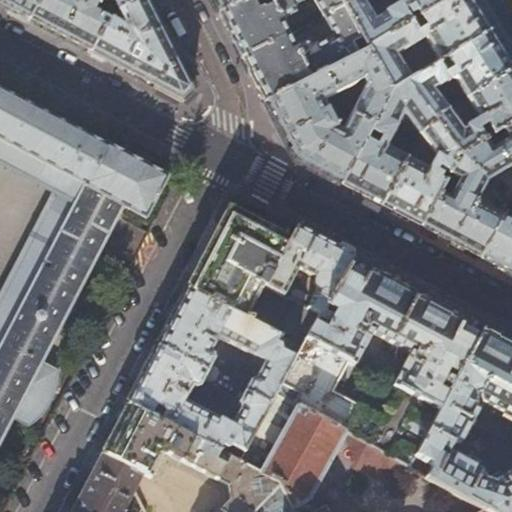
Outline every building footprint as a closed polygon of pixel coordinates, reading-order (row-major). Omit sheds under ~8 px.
[(0,0),(0,4),(29,20),(38,0),(0,0)] [(38,0),(29,20),(61,37),(90,52),(102,30),(96,26),(101,15),(91,10),(95,3),(92,0),(38,0)] [(145,0),(139,0),(116,11),(124,28),(101,15),(96,26),(102,30),(90,52),(128,72),(181,100),(191,89),(158,24),(145,0)] [(92,0),(95,3),(101,0),(110,0),(116,11),(139,0),(92,0)] [(212,0),(219,13),(243,0),(212,0)] [(268,0),(271,5),(261,11),(260,10),(259,8),(255,9),(250,0),(243,0),(219,13),(230,34),(242,58),(287,34),(282,24),(284,19),(296,13),(292,6),(304,0),(311,0),(321,17),(342,6),(338,0),(268,0)] [(399,0),(401,2),(373,19),(361,0),(351,0),(342,6),(360,39),(366,50),(409,23),(404,14),(412,9),(418,18),(445,0),(399,0)] [(468,0),(445,0),(418,18),(424,28),(415,33),(409,23),(366,50),(390,92),(405,83),(410,80),(396,55),(423,39),(438,63),(446,58),(488,32),(474,8),(468,0)] [(309,40),(298,46),(292,45),(287,34),(242,58),(253,79),(265,102),(301,83),(299,79),(293,82),(289,74),(291,72),(291,70),(301,65),(309,80),(356,55),(350,44),(360,39),(342,6),(321,17),(332,37),(313,47),(309,40)] [(488,32),(446,58),(451,69),(443,73),(437,63),(429,68),(419,75),(410,80),(405,83),(431,119),(447,109),(433,90),(453,78),(465,98),(511,70),(499,50),(488,32)] [(309,80),(301,83),(265,102),(277,127),(294,160),(317,172),(341,184),(364,140),(369,131),(390,92),(366,50),(356,55),(309,80)] [(414,66),(419,75),(429,68),(424,60),(414,66)] [(511,70),(465,98),(478,119),(462,129),(447,109),(431,119),(434,123),(458,156),(484,140),(477,129),(486,124),(492,135),(500,130),(511,122),(511,70)] [(405,83),(390,92),(369,131),(380,137),(375,145),(364,140),(341,184),(362,196),(381,206),(405,159),(384,148),(402,113),(418,135),(434,123),(431,119),(405,83)] [(0,440),(12,418),(26,426),(34,420),(38,416),(46,406),(49,400),(52,395),(55,383),(55,370),(41,362),(121,207),(145,219),(156,197),(166,177),(105,145),(104,146),(0,91),(0,440)] [(511,122),(500,130),(506,139),(489,149),(484,140),(458,156),(486,183),(511,166),(511,122)] [(458,156),(434,123),(418,135),(434,157),(427,170),(405,159),(381,206),(401,216),(420,227),(439,191),(443,183),(433,178),(438,169),(448,174),(458,156)] [(486,183),(458,156),(448,174),(458,179),(449,197),(439,191),(420,227),(450,242),(479,257),(500,217),(475,203),(486,183)] [(511,222),(500,217),(479,257),(507,272),(511,274),(511,222)] [(263,284),(264,285),(289,241),(288,241),(264,228),(244,218),(243,219),(221,226),(219,225),(195,272),(187,289),(253,323),(255,319),(250,317),(249,317),(246,316),(263,284)] [(296,228),(289,241),(264,285),(282,295),(297,268),(315,277),(313,282),(314,285),(315,287),(305,306),(321,314),(353,257),(323,241),(296,227),(296,228)] [(71,323),(87,332),(121,265),(105,257),(71,323)] [(377,270),(353,257),(321,314),(302,349),(277,394),(297,406),(344,432),(358,405),(333,391),(339,379),(345,382),(353,367),(354,367),(372,335),(390,344),(418,291),(377,270)] [(276,335),(253,323),(187,289),(173,314),(156,346),(217,378),(219,373),(218,368),(212,365),(215,359),(213,355),(209,353),(214,342),(216,337),(264,362),(255,380),(253,380),(250,381),(244,392),(270,406),(277,394),(302,349),(276,335)] [(288,297),(295,301),(300,303),(304,296),(303,293),(296,289),(292,290),(288,297)] [(450,308),(418,291),(390,344),(408,354),(392,386),(392,387),(384,403),(389,405),(383,418),(358,405),(344,432),(345,433),(392,459),(399,447),(403,449),(396,461),(407,467),(413,456),(427,431),(484,326),(450,308)] [(305,306),(300,303),(295,301),(276,335),(302,349),(321,314),(305,306)] [(511,340),(484,326),(427,431),(452,445),(453,446),(459,444),(477,411),(471,397),(477,395),(481,404),(511,420),(511,340)] [(214,383),(217,378),(156,346),(142,374),(127,404),(151,417),(156,407),(165,411),(160,421),(238,463),(270,406),(244,392),(238,404),(239,407),(241,408),(231,425),(183,400),(186,395),(187,396),(192,385),(196,387),(200,386),(203,381),(210,384),(214,383)] [(160,421),(151,417),(127,404),(113,430),(101,453),(142,474),(150,479),(162,456),(167,455),(226,485),(231,498),(216,511),(254,511),(279,487),(280,485),(260,474),(238,463),(160,421)] [(345,433),(344,432),(297,406),(260,474),(280,485),(279,487),(292,511),(485,511),(476,507),(475,511),(317,511),(310,497),(345,433)] [(448,452),(452,445),(427,431),(413,456),(430,465),(423,478),(476,507),(485,511),(511,511),(511,471),(488,484),(486,482),(486,481),(482,470),(448,452)] [(122,511),(133,493),(142,474),(101,453),(79,495),(70,511),(122,511)] [(292,511),(279,487),(254,511),(292,511)]
